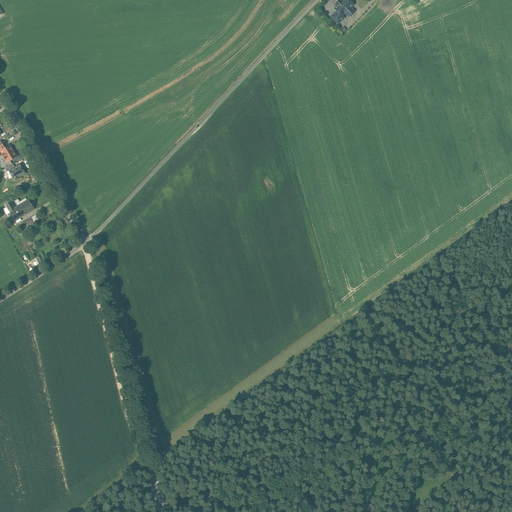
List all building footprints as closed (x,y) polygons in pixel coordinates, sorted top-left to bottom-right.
[(348,0),(343,0),(341,2),(340,1),(336,5),(337,6),(334,9),(337,11),(342,16),(345,13),(346,15),(346,14),(351,10),(351,9),(350,8),(353,5),(348,0)] [(337,11),(331,17),(338,24),(344,18),(342,16),(337,11)] [(342,34),(347,30),(343,26),(339,31),(342,34)] [(5,149),(1,151),(2,154),(2,155),(5,160),(6,159),(7,162),(16,157),(10,146),(5,149)] [(13,164),(5,168),(7,172),(10,170),(14,167),(13,164)] [(14,167),(10,170),(7,172),(6,174),(9,179),(12,177),(13,180),(16,180),(18,179),(19,177),(25,173),(20,164),(14,167)] [(28,200),(14,208),(11,202),(6,205),(15,220),(34,209),(28,200)] [(31,218),(17,226),(19,230),(29,224),(30,226),(34,224),(31,218)]
